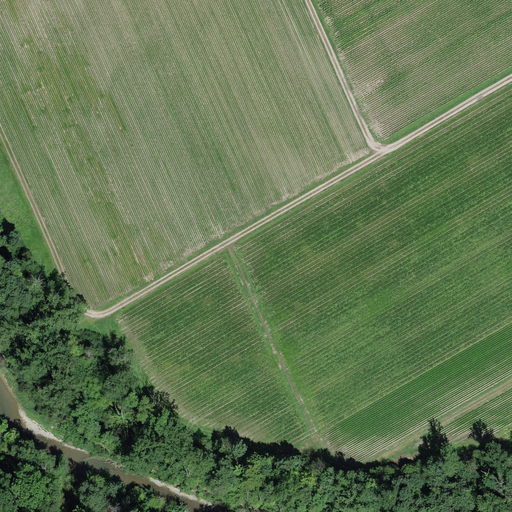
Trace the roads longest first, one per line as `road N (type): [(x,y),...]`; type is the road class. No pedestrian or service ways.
road 1 (track): [(511,76),(90,317),(79,314),(0,134)]
road 2 (track): [(225,240),(328,459),(340,467),(363,468),(511,382)]
road 3 (track): [(375,154),(306,0)]
